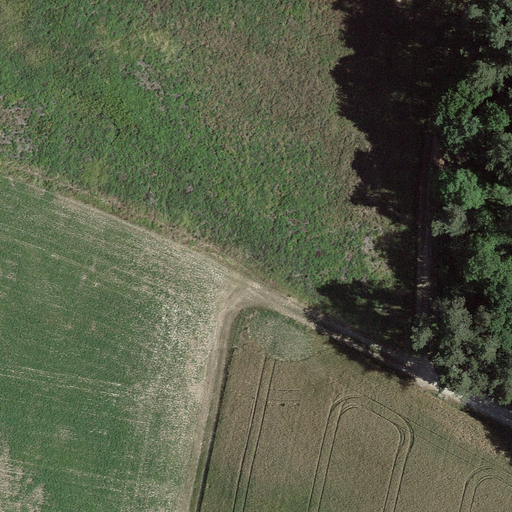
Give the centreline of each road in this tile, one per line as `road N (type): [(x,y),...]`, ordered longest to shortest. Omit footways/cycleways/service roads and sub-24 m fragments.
road 1 (track): [(427,375),(274,304),(238,298),(190,511)]
road 2 (track): [(427,375),(432,143),(469,0)]
